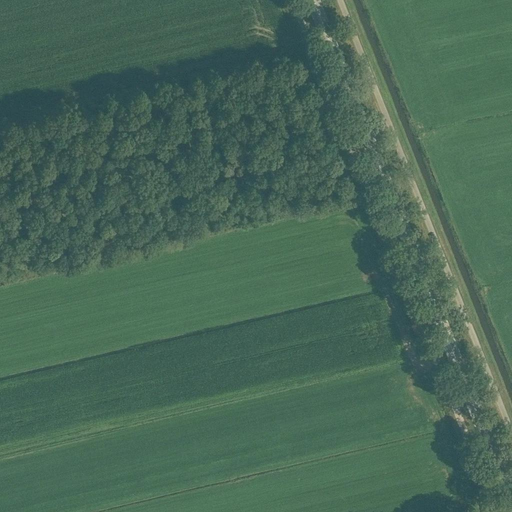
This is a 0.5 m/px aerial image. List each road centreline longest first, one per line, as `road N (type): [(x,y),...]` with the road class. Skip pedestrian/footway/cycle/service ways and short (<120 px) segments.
road 1 (unclassified): [(492,511),(290,0)]
road 2 (primary): [(511,502),(312,0)]
road 3 (unclassified): [(511,431),(343,0)]
